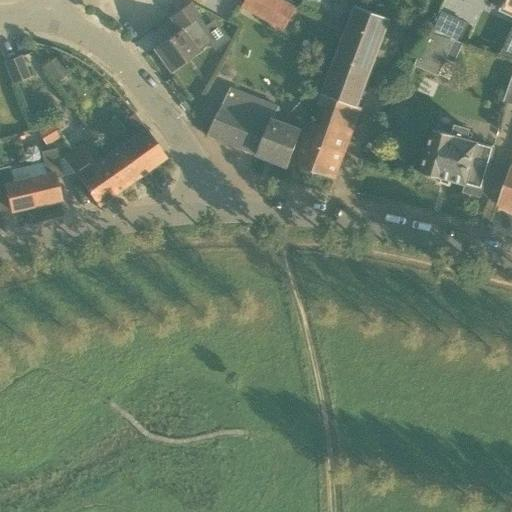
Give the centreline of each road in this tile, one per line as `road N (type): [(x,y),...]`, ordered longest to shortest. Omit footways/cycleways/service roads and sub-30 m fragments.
road 1 (unclassified): [(511,253),(334,213),(202,213)]
road 2 (unclassified): [(202,213),(194,163),(179,133),(117,57),(47,17)]
road 3 (track): [(328,451),(278,209)]
road 4 (unclassified): [(0,256),(202,213)]
